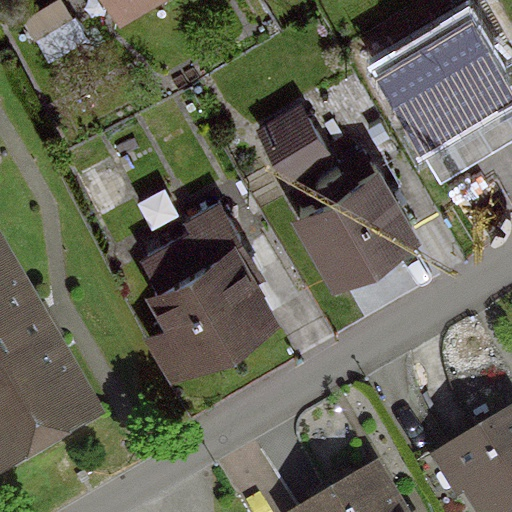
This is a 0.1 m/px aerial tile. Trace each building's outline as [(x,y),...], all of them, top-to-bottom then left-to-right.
[(52,0),(30,13),(41,30),(76,8),(71,0),(52,0)] [(511,102),(511,95),(473,27),(379,79),(421,154),(511,102)] [(320,145),(297,106),(259,130),(287,176),(301,167),(297,160),(320,145)] [(294,205),(332,271),(407,228),(369,162),(346,176),(339,164),(333,167),(310,180),(317,192),(294,205)] [(171,365),(190,353),(265,310),(226,242),(235,237),(214,200),(185,216),(190,226),(142,254),(156,279),(149,283),(168,315),(149,326),(171,365)] [(31,316),(0,263),(0,443),(7,456),(86,411),(31,316)] [(477,511),(510,511),(511,511),(511,408),(511,407),(440,449),(477,511)] [(392,511),(367,469),(293,511),(392,511)]
